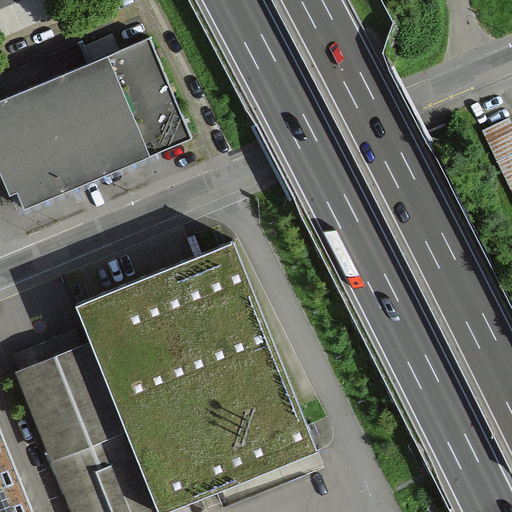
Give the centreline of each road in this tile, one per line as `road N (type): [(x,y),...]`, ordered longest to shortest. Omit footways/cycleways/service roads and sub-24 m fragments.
road 1 (motorway): [(227,0),(490,511)]
road 2 (residential): [(2,271),(511,56)]
road 3 (motorway): [(511,393),(310,0)]
